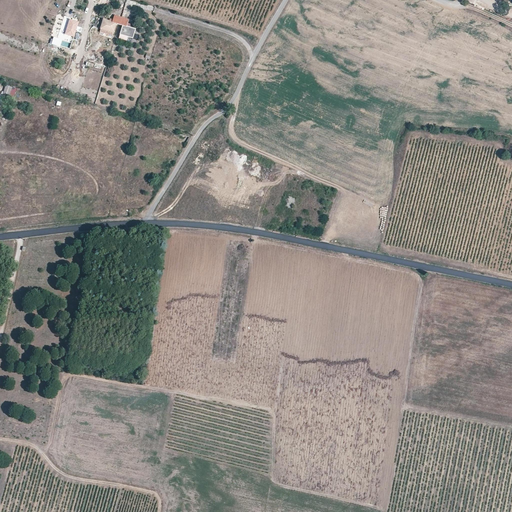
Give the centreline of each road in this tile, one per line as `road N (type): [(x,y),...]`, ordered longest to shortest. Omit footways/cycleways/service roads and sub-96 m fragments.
road 1 (tertiary): [(0,236),(150,222),(215,226),(511,285)]
road 2 (track): [(150,222),(205,122),(229,105),(284,0)]
road 3 (unknown): [(148,7),(231,32),(255,54)]
